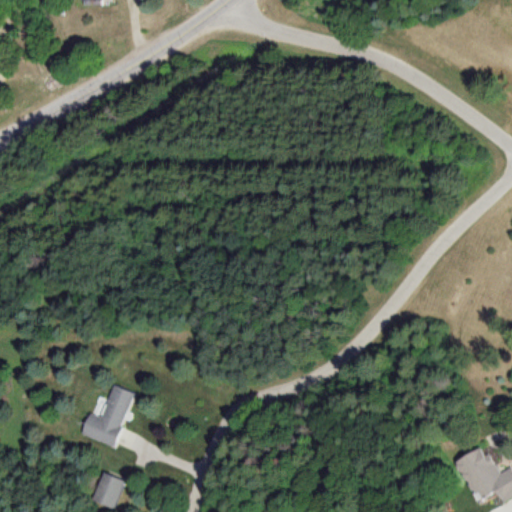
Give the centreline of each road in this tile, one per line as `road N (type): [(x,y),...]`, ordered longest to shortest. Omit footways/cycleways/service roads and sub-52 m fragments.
road 1 (residential): [(511,173),(343,361),(230,416),(195,511)]
road 2 (residential): [(225,3),(268,31),(385,64),(511,151)]
road 3 (residential): [(0,140),(228,0)]
